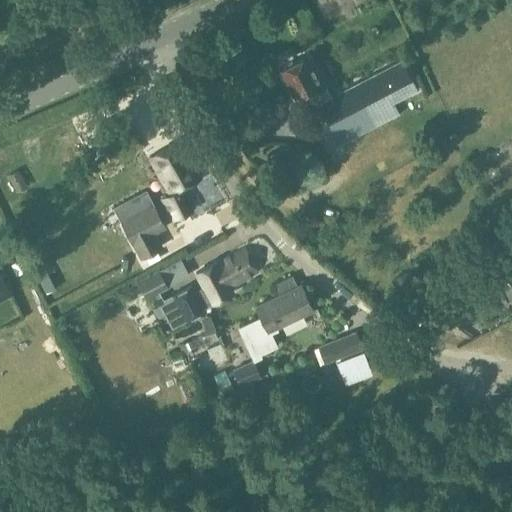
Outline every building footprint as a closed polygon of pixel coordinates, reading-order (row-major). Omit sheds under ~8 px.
[(295,64),(282,71),(290,85),(297,100),(303,97),(309,94),(312,100),(315,107),(319,105),(328,125),(339,144),(356,135),(374,126),(369,116),(364,107),(389,94),(413,81),(407,70),(402,59),(367,77),(332,96),(327,85),(318,69),(314,71),(311,65),(307,58),(295,64)] [(29,141),(12,145),(16,161),(33,157),(29,141)] [(193,211),(181,188),(201,178),(182,141),(150,158),(169,195),(170,194),(172,199),(163,203),(172,222),(193,211)] [(20,176),(18,171),(7,176),(10,181),(20,176)] [(511,175),(485,191),(497,211),(511,202),(511,175)] [(154,205),(121,221),(132,244),(134,243),(142,259),(164,248),(156,233),(166,228),(154,205)] [(192,284),(174,293),(188,320),(206,310),(205,308),(212,304),(233,293),(230,287),(258,272),(245,248),(218,263),(217,262),(196,273),(203,287),(196,291),(192,284)] [(159,292),(190,275),(181,259),(161,270),(160,268),(138,281),(153,309),(165,302),(159,292)] [(0,294),(8,290),(10,294),(11,294),(3,279),(0,273),(0,294)] [(252,357),(276,346),(269,332),(313,311),(301,285),(297,287),(292,276),(274,285),(279,295),(256,306),(261,318),(239,328),(252,357)] [(462,327),(498,308),(486,284),(450,303),(462,327)] [(198,320),(204,336),(216,332),(210,316),(198,320)] [(357,335),(320,350),(326,364),(363,349),(357,335)] [(185,349),(197,381),(227,370),(215,338),(185,349)] [(252,381),(244,365),(233,370),(240,387),(252,381)]
